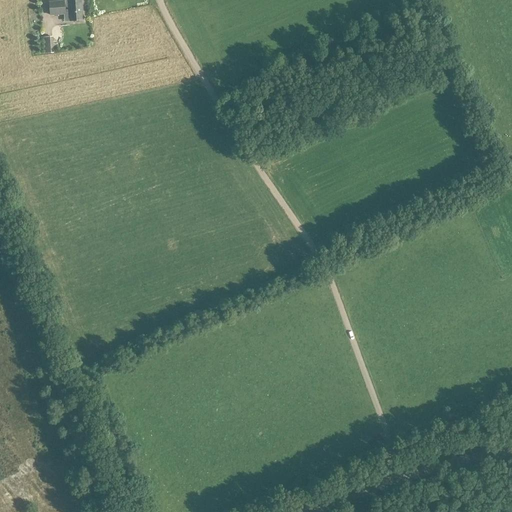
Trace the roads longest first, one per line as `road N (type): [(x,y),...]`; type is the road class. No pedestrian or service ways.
road 1 (track): [(159,0),(329,275),(385,426),(394,479)]
road 2 (track): [(0,220),(107,511)]
road 3 (unclassified): [(305,511),(394,479),(511,450)]
